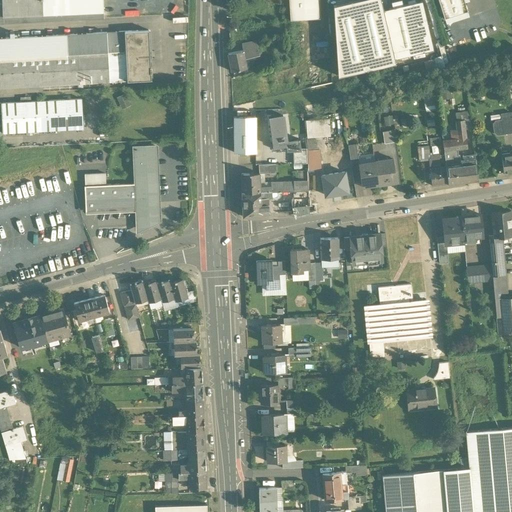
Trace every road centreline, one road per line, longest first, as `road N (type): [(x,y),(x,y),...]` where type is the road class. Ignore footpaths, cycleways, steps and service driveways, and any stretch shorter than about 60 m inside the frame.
road 1 (residential): [(215,240),(511,190)]
road 2 (secondary): [(231,511),(215,240)]
road 3 (tertiary): [(0,298),(215,240)]
road 4 (secondary): [(215,240),(208,26)]
